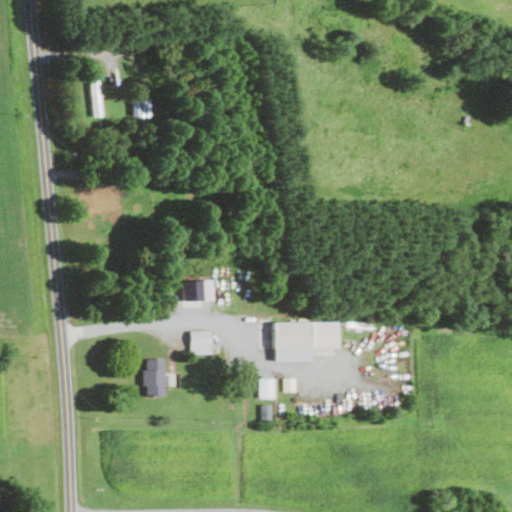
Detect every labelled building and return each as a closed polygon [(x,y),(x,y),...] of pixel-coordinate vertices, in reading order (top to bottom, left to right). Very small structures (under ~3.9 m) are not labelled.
[(132,116),(151,115),(150,98),(132,99),(132,116)] [(86,191),(89,210),(115,206),(113,188),(86,191)] [(212,280),(182,281),(183,301),(212,300),(212,280)] [(337,321),(273,322),(273,361),(311,361),(311,347),(337,347),(337,321)] [(210,353),(210,330),(189,330),(190,353),(210,353)] [(144,358),(145,369),(143,369),(143,395),(163,395),(163,385),(165,385),(165,358),(144,358)] [(273,377),(257,377),(258,398),(274,398),(273,377)] [(283,391),(295,391),(295,377),(282,377),(283,391)] [(269,404),(260,404),(261,420),(270,419),(269,404)]
